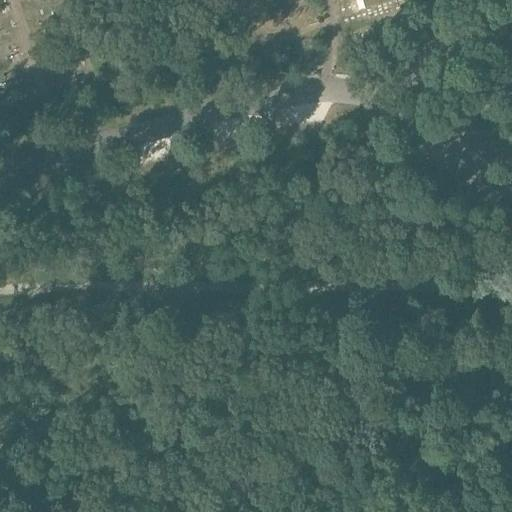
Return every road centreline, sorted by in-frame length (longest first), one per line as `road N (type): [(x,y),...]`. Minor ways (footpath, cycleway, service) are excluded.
road 1 (unclassified): [(0,178),(333,90),(423,114),(511,182)]
road 2 (unknown): [(511,22),(464,43),(436,72),(423,114)]
